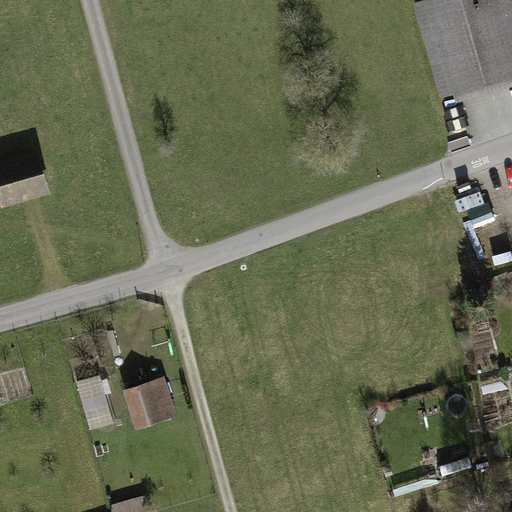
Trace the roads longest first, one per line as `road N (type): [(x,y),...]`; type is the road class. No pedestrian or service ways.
road 1 (unclassified): [(511,146),(165,273)]
road 2 (unclassified): [(91,0),(165,273)]
road 3 (residential): [(230,511),(165,273)]
road 4 (unclassified): [(165,273),(0,319)]
